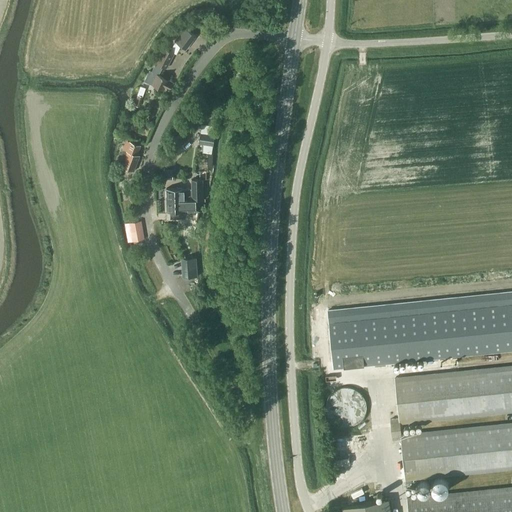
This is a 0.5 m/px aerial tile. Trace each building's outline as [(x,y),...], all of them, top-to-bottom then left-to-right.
[(186,50),(196,36),(184,27),(174,41),(186,50)] [(172,84),(173,82),(159,75),(163,67),(167,69),(175,53),(172,51),(164,47),(152,71),(149,70),(144,81),(151,85),(151,84),(164,90),(165,88),(169,90),(170,88),(171,88),(173,85),(172,84)] [(200,133),(199,144),(203,144),(210,145),(213,145),(214,134),(200,133)] [(124,167),(126,168),(125,169),(126,171),(130,173),(132,172),(132,171),(134,171),(140,155),(137,155),(141,145),(130,141),(126,150),(123,150),(121,159),(126,160),(124,167)] [(173,170),(164,170),(164,180),(173,180),(173,170)] [(166,200),(192,199),(192,196),(202,196),(201,177),(192,178),(192,189),(184,189),(184,188),(166,188),(166,189),(166,200)] [(192,209),(192,199),(166,200),(167,211),(167,212),(185,211),(184,209),(192,209)] [(143,239),(139,221),(129,223),(130,226),(126,226),(128,237),(130,241),(143,239)] [(196,223),(184,223),(184,235),(196,235),(196,223)] [(183,258),(184,277),(198,276),(196,257),(183,258)] [(511,304),(329,323),(333,368),(511,350),(511,304)] [(511,365),(395,378),(399,418),(390,419),(392,440),(401,439),(405,479),(511,468),(511,422),(401,434),(400,423),(511,410),(511,365)] [(431,480),(420,481),(420,489),(431,488),(431,480)] [(511,511),(511,487),(407,498),(408,511),(511,511)] [(376,501),(378,511),(391,511),(389,499),(376,501)]
